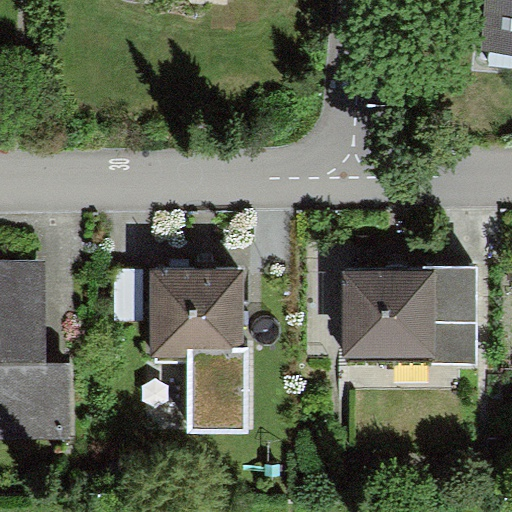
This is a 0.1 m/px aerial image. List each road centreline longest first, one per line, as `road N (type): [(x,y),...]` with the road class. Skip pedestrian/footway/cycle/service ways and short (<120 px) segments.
road 1 (residential): [(0,179),(356,176)]
road 2 (residential): [(364,0),(356,176)]
road 3 (residential): [(356,176),(511,178)]
